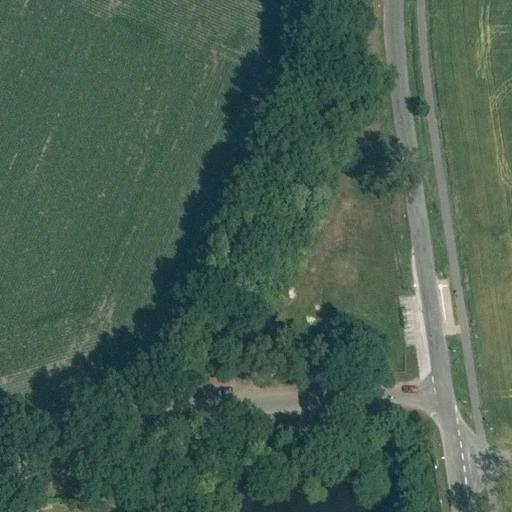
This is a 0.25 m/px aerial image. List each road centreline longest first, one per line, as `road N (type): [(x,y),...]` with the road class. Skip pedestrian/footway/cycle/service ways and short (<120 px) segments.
road 1 (unclassified): [(441,391),(214,404),(0,458)]
road 2 (tertiary): [(384,0),(441,391)]
